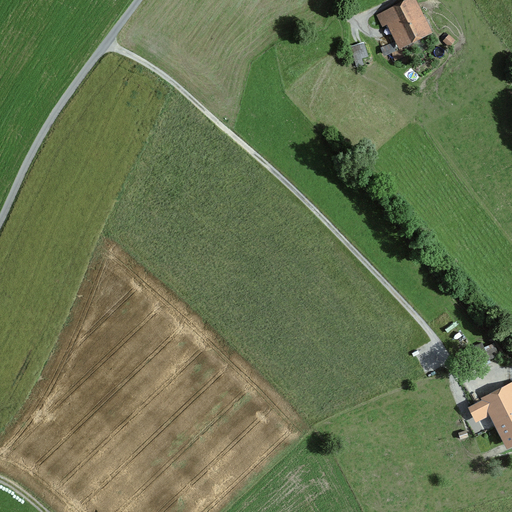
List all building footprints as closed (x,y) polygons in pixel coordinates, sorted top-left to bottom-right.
[(403,38),(405,41),(424,32),(407,0),(389,9),(397,27),(392,30),(397,40),(403,38)] [(441,38),(448,45),(453,40),(446,33),(441,38)] [(381,46),(384,52),(394,48),(391,42),(381,46)] [(350,48),(355,67),(362,65),(360,58),(367,56),(363,44),(350,48)] [(395,58),(404,54),(401,48),(392,53),(395,58)] [(466,350),(472,366),(488,359),(481,343),(466,350)] [(511,440),(511,386),(471,408),(475,414),(490,406),(509,442),(511,440)]
